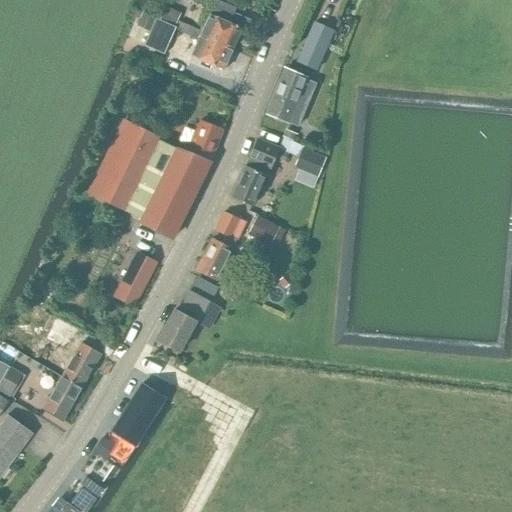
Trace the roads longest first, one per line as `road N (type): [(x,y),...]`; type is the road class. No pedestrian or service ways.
road 1 (unclassified): [(25,511),(106,391),(195,227),(292,0)]
road 2 (track): [(190,511),(243,413),(128,352)]
